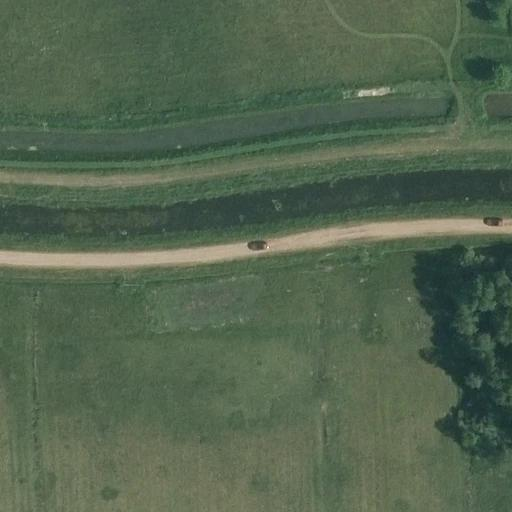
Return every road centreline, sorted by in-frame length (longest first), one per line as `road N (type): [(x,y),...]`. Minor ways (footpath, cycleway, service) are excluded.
road 1 (track): [(0,257),(109,261),(401,229),(511,227)]
road 2 (track): [(0,178),(167,178),(463,144)]
